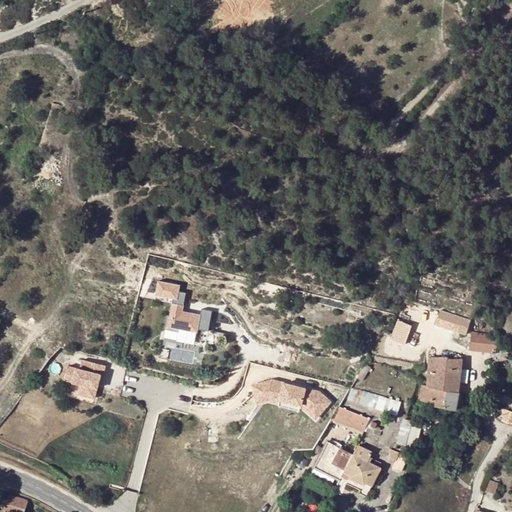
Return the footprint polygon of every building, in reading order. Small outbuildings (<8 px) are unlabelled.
[(180,285),(158,281),(155,300),(172,303),(170,315),(167,315),(164,329),(179,332),(179,329),(198,332),(198,329),(209,331),(211,311),(201,309),(200,314),(183,311),(186,292),(179,291),(180,285)] [(460,324),(468,327),(470,319),(440,309),(435,325),(458,332),(460,324)] [(406,346),(414,326),(396,319),(389,339),(406,346)] [(50,359),(10,330),(3,339),(23,353),(26,349),(36,356),(31,363),(41,371),(50,359)] [(485,337),(486,334),(472,333),(470,350),(494,353),(496,339),(485,337)] [(198,344),(174,342),(173,359),(197,361),(198,344)] [(459,393),(460,381),(461,370),(462,359),(448,359),(448,358),(429,357),(427,386),(427,388),(447,391),(459,393)] [(272,380),(253,385),(258,403),(268,400),(280,403),(280,400),(300,405),(316,418),(330,401),(319,392),(314,390),(310,393),(305,388),(272,380)] [(427,386),(422,385),(417,403),(424,404),(444,408),(447,391),(427,388),(427,386)] [(135,393),(112,387),(110,396),(97,393),(94,407),(110,411),(108,421),(124,425),(128,409),(130,402),(133,402),(135,393)] [(351,389),(348,399),(387,410),(390,400),(360,391),(351,389)] [(447,391),(444,408),(456,410),(459,393),(447,391)] [(300,405),(280,400),(280,403),(279,406),(299,411),(300,405)] [(410,405),(390,400),(387,410),(407,416),(410,405)] [(364,434),(368,424),(370,420),(339,408),(336,413),(331,421),(364,434)] [(404,445),(411,422),(403,420),(397,443),(404,445)] [(328,443),(316,468),(335,478),(340,468),(345,470),(353,455),(328,443)] [(367,462),(372,452),(358,445),(353,455),(345,470),(340,480),(346,483),(360,490),(358,493),(365,496),(380,468),(377,467),(371,464),(367,462)] [(395,462),(399,454),(389,449),(389,458),(389,459),(395,462)] [(400,471),(407,457),(399,453),(399,454),(395,462),(392,467),(400,471)] [(335,478),(316,468),(312,475),(332,485),(335,478)] [(340,468),(335,478),(340,480),(345,470),(340,468)] [(495,494),(500,482),(490,479),(485,491),(495,494)] [(24,511),(28,501),(8,495),(4,510),(8,511),(24,511)]
